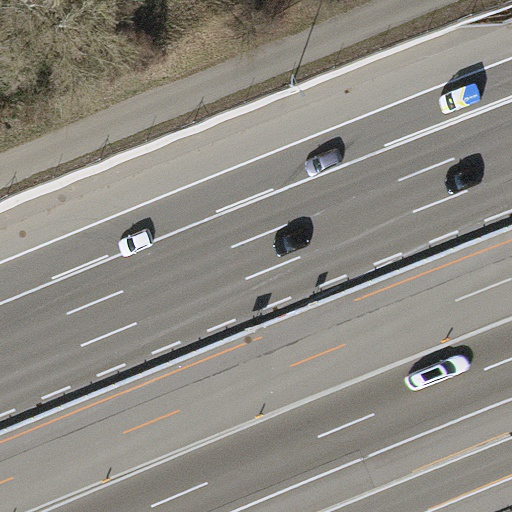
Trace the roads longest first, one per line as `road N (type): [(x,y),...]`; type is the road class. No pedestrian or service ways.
road 1 (motorway): [(31,511),(511,321)]
road 2 (track): [(0,172),(422,0)]
road 3 (motorway): [(406,196),(0,360)]
road 4 (motorway): [(169,511),(511,395)]
road 5 (motorway): [(511,133),(406,196)]
